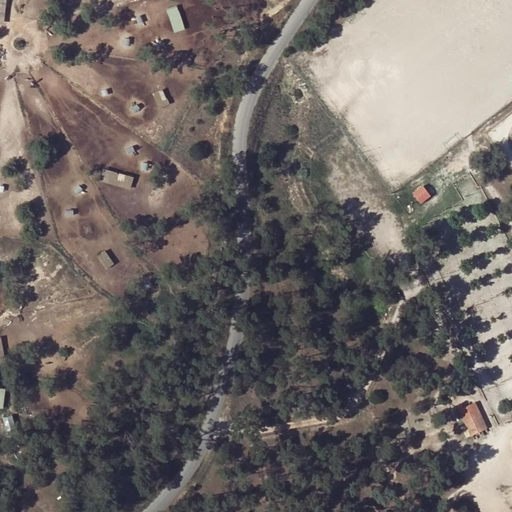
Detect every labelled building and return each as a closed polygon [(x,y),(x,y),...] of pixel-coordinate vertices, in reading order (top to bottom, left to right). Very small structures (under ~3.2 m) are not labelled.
[(170,7),(176,30),(186,28),(180,5),(170,7)] [(443,324),(498,422),(511,414),(511,230),(469,150),(374,201),(443,324)] [(102,168),(99,181),(130,189),(133,177),(102,168)] [(0,363),(8,361),(1,336),(0,336),(0,363)] [(475,402),(469,405),(475,416),(481,413),(475,402)] [(475,416),(469,405),(463,407),(461,405),(457,406),(464,421),(475,416)] [(488,427),(481,413),(475,416),(482,430),(488,427)] [(475,416),(464,421),(471,436),(482,430),(475,416)]
